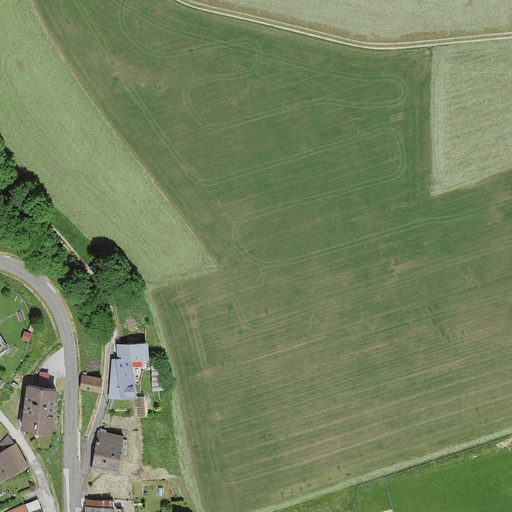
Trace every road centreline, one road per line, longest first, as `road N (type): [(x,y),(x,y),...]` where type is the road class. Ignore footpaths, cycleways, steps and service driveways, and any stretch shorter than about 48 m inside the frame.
road 1 (track): [(511,35),(372,47),(184,0)]
road 2 (residential): [(72,511),(61,316),(29,275),(0,261)]
road 3 (track): [(0,188),(95,269),(110,340)]
